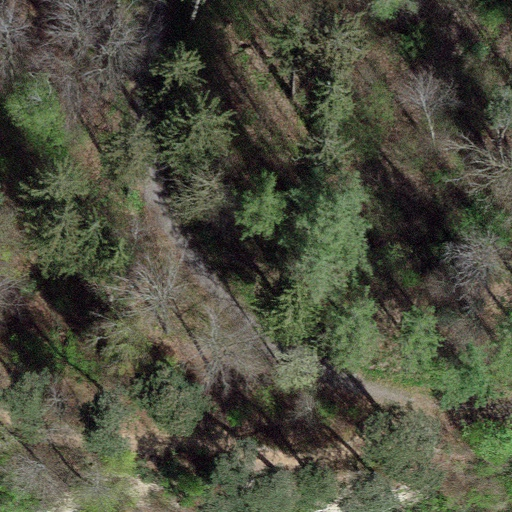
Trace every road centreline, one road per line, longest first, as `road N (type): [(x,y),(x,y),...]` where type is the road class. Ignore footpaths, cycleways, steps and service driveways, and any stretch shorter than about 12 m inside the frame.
road 1 (track): [(261,341),(236,322),(154,187),(145,149),(145,47),(158,0)]
road 2 (track): [(511,405),(430,405),(261,341)]
